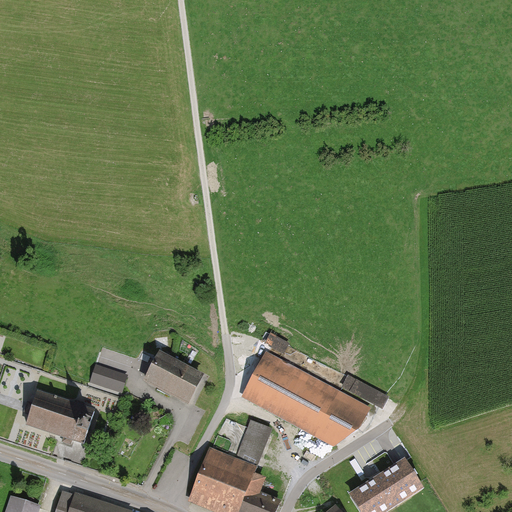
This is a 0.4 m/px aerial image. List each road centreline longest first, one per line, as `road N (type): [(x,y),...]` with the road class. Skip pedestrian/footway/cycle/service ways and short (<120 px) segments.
road 1 (track): [(181,0),(230,372),(225,399)]
road 2 (track): [(391,422),(415,387),(429,337),(422,201)]
road 3 (tertiary): [(0,452),(169,511)]
road 4 (residential): [(287,511),(314,472),(391,422)]
